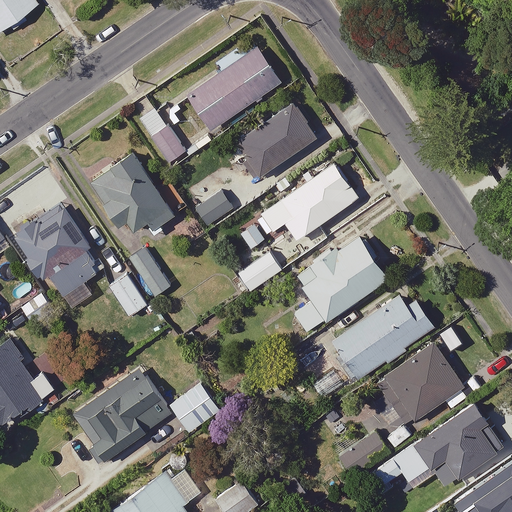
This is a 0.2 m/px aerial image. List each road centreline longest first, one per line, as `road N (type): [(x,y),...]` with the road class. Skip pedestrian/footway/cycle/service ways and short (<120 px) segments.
road 1 (residential): [(511,291),(305,0)]
road 2 (residential): [(197,0),(0,136)]
